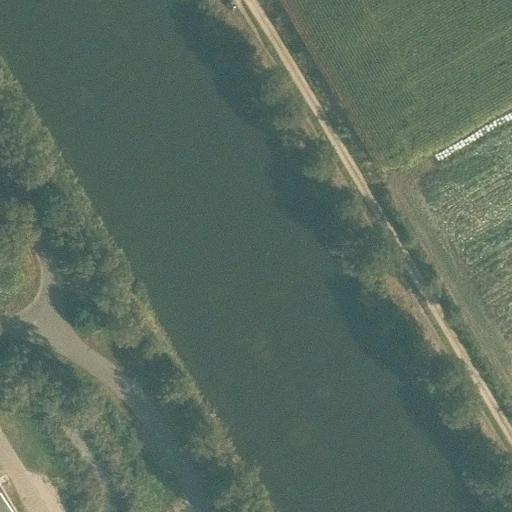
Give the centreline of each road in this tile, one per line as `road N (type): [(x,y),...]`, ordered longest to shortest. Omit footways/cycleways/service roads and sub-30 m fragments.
road 1 (track): [(250,0),(511,442)]
road 2 (unclassified): [(213,511),(152,411),(54,332)]
road 3 (unclassified): [(54,332),(54,243),(0,155)]
